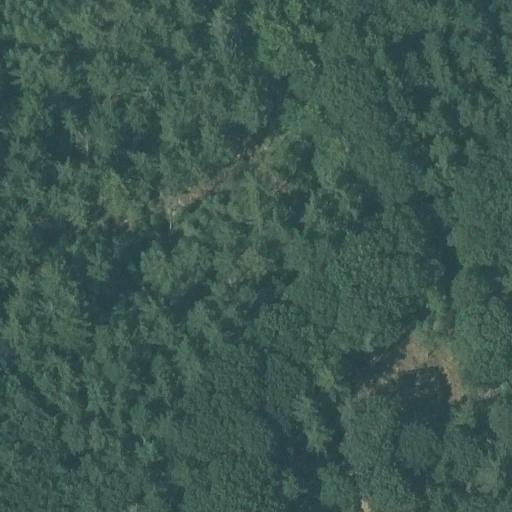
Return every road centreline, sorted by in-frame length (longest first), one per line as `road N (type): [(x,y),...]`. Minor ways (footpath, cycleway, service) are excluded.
road 1 (track): [(429,265),(312,349),(253,411),(235,444),(231,511)]
road 2 (track): [(270,0),(429,265)]
road 3 (track): [(0,336),(104,511)]
road 4 (track): [(429,265),(511,396)]
